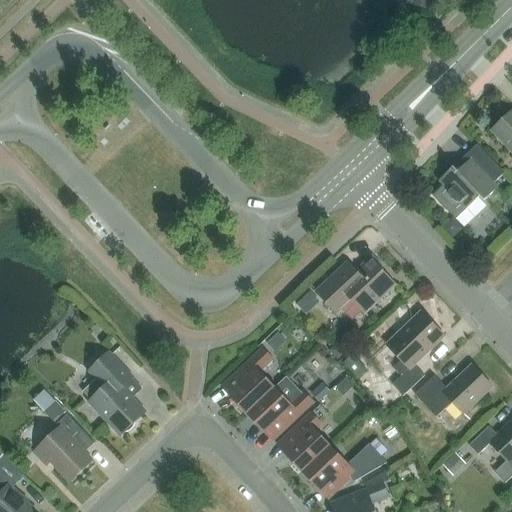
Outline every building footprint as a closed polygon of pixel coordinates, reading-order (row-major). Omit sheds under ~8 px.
[(416,0),(414,6),(425,9),(427,0),(416,0)] [(511,111),(492,130),(493,131),(494,130),(511,148),(511,111)] [(494,183),(505,173),(482,149),(457,172),(453,167),(439,181),(443,185),(432,195),(456,220),(480,197),(484,201),(498,188),(494,183)] [(452,219),(441,229),(451,240),(462,230),(452,219)] [(339,272),(316,293),(336,314),(342,308),(354,321),(363,312),(368,317),(369,316),(365,313),(374,305),(372,302),(392,283),(394,285),(398,289),(398,288),(381,270),(372,260),(358,274),(355,271),(348,263),(339,272)] [(309,294),(297,305),(305,314),(317,303),(309,294)] [(415,365),(445,337),(421,312),(386,345),(402,361),(393,369),(401,377),(392,385),(403,397),(425,376),(415,365)] [(275,352),(286,341),(278,333),(267,343),(275,352)] [(335,346),(330,351),(338,360),(347,351),(342,346),(335,346)] [(222,387),(247,414),(275,388),(259,372),(272,359),(262,349),(222,387)] [(115,427),(113,429),(114,430),(117,431),(118,432),(120,433),(122,433),(124,433),(126,432),(128,431),(130,430),(131,429),(132,428),(134,426),(135,424),(133,422),(143,413),(120,388),(131,377),(110,354),(90,372),(97,379),(83,392),(91,401),(91,402),(115,427)] [(352,355),(343,363),(350,370),(359,362),(352,355)] [(464,415),(493,387),(472,365),(447,389),(435,376),(415,395),(436,418),(452,402),(464,415)] [(304,392),(303,393),(287,376),(275,388),(247,414),(273,441),(313,402),(304,392)] [(348,379),(337,389),(344,396),(354,386),(348,379)] [(322,383),(311,394),(320,403),(330,392),(322,383)] [(67,412),(56,401),(44,413),(55,423),(67,412)] [(277,445),(303,472),(330,446),(315,430),(321,424),(311,413),(277,445)] [(38,449),(33,453),(46,466),(51,461),(70,482),(92,462),(84,453),(95,443),(67,414),(56,425),(59,428),(49,438),(38,449)] [(491,444),(507,461),(495,473),(505,484),(511,477),(511,421),(498,435),(489,426),(469,446),(478,455),(491,444)] [(376,440),(371,445),(382,457),(387,452),(376,440)] [(330,446),(303,472),(328,499),(351,478),(355,482),(387,463),(382,457),(371,445),(369,444),(348,465),(330,446)] [(456,453),(443,466),(451,474),(464,461),(456,453)] [(37,511),(27,503),(28,502),(12,488),(23,476),(4,455),(0,459),(0,495),(0,496),(0,511),(37,511)] [(369,481),(372,488),(331,504),(334,511),(375,511),(372,503),(389,496),(380,475),(369,481)]
